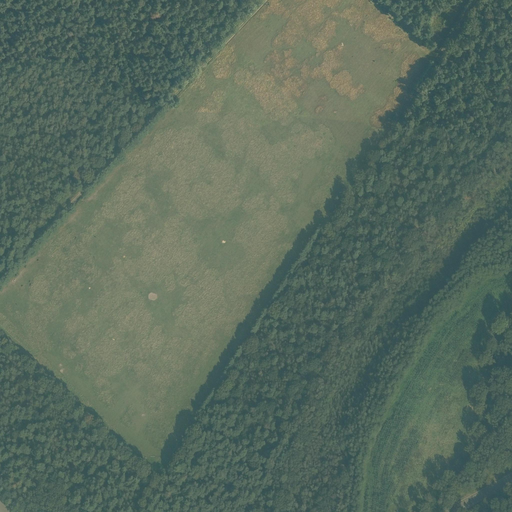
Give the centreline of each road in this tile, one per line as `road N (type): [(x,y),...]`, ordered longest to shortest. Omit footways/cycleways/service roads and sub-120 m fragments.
road 1 (track): [(141,511),(475,0)]
road 2 (track): [(68,208),(264,0)]
road 3 (track): [(0,330),(161,481)]
